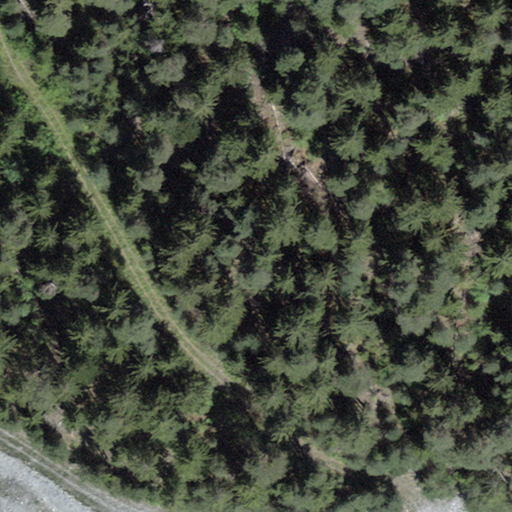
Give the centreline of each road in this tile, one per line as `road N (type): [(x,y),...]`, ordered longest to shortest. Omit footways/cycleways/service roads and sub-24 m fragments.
road 1 (track): [(430,511),(412,489),(309,451),(192,354),(23,78),(0,15)]
road 2 (track): [(0,436),(147,511)]
